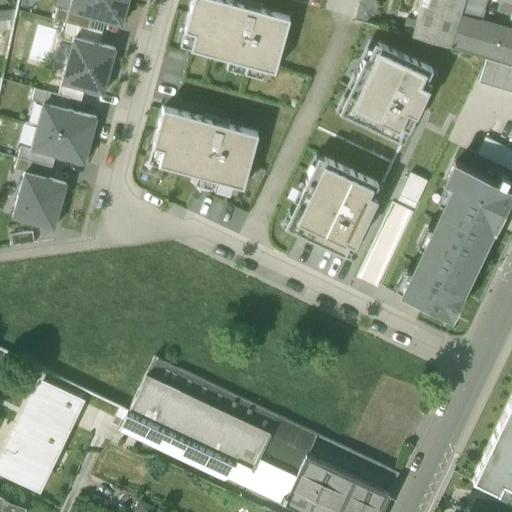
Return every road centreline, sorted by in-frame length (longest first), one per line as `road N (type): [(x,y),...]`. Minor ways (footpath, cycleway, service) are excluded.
road 1 (residential): [(476,369),(109,196),(163,0)]
road 2 (tertiary): [(476,369),(407,511)]
